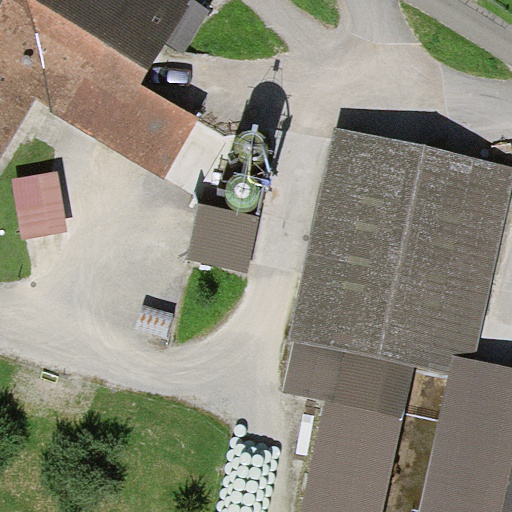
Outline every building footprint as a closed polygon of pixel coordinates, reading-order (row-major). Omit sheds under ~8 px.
[(159,179),(194,120),(136,84),(162,42),(183,55),(209,13),(188,0),(0,0),(0,166),(38,105),(159,179)] [(511,204),(511,168),(337,131),(291,343),(299,345),(288,398),(329,407),(306,511),(392,511),(422,376),(454,383),(472,387),(477,366),(511,204)] [(21,180),(31,234),(71,227),(62,173),(21,180)] [(203,202),(193,253),(250,264),(260,214),(203,202)] [(507,511),(511,493),(511,373),(477,366),(472,387),(454,383),(425,511),(507,511)]
